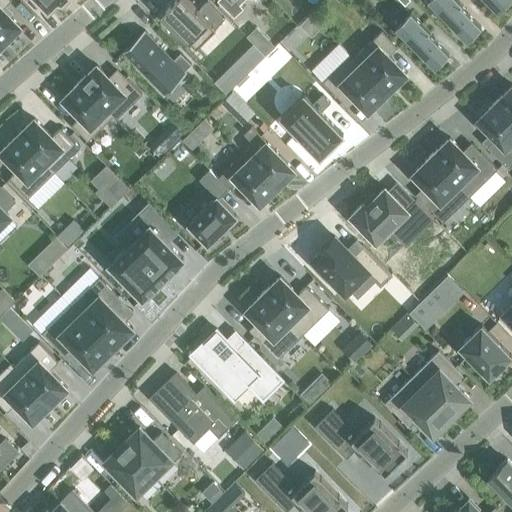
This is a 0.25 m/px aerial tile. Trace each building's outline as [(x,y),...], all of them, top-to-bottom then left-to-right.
[(11,0),(0,0),(0,40),(3,43),(20,26),(3,8),(11,0)] [(36,0),(48,11),(57,2),(62,3),(64,0),(36,0)] [(188,0),(172,0),(161,11),(196,47),(224,19),(207,1),(198,10),(188,0)] [(239,4),(243,0),(216,0),(217,0),(233,17),(243,8),(239,4)] [(462,4),(457,0),(427,0),(466,41),(481,27),(460,6),(462,4)] [(484,0),(497,12),(509,0),(484,0)] [(429,32),(410,12),(395,27),(434,68),(448,54),(428,33),(429,32)] [(309,16),(299,26),(310,37),(320,27),(309,16)] [(143,30),(122,51),(164,93),(185,72),(183,71),(191,64),(179,52),(172,59),(143,30)] [(349,55),(386,93),(406,73),(389,55),(397,47),(381,31),(353,58),(350,55),(349,55)] [(367,111),(386,93),(349,55),(322,82),(341,102),(350,93),(367,111)] [(96,65),(79,81),(116,119),(142,94),(122,74),(114,82),(96,65)] [(116,119),(79,81),(62,98),(79,116),(71,124),(87,141),(112,116),(115,120),(116,119)] [(511,85),(495,103),(511,119),(511,85)] [(233,91),(223,101),(238,117),(248,106),(233,91)] [(303,94),(280,116),(299,136),(297,139),(307,149),(310,146),(318,155),(318,156),(319,157),(343,134),(341,133),(320,112),(330,103),(322,94),(312,103),(303,94)] [(511,119),(495,103),(477,121),(496,139),(487,148),(508,169),(511,164),(511,119)] [(17,135),(54,173),(79,148),(60,128),(52,136),(34,118),(17,135)] [(243,153),(277,187),(294,171),(251,127),(243,134),(253,144),(243,153)] [(189,133),(182,139),(192,149),(198,143),(189,133)] [(28,198),(54,173),(17,135),(0,151),(0,152),(17,170),(9,178),(28,198)] [(431,156),(469,195),(497,169),(479,151),(471,159),(449,137),(431,156)] [(260,204),(277,187),(243,153),(218,178),(229,190),(237,181),(260,204)] [(442,222),(469,195),(431,156),(412,174),(433,196),(425,204),(442,222)] [(216,197),(188,223),(208,244),(236,216),(219,198),(228,189),(209,170),(199,179),(216,197)] [(0,223),(8,216),(4,211),(14,201),(0,186),(0,223)] [(363,203),(350,215),(376,241),(390,227),(405,243),(431,218),(433,220),(434,219),(415,200),(406,209),(387,190),(385,187),(376,196),(366,205),(363,203)] [(125,249),(109,264),(143,299),(184,259),(167,241),(177,231),(149,203),(137,214),(149,226),(125,249)] [(65,228),(57,235),(67,245),(75,238),(65,228)] [(315,249),(307,257),(325,275),(339,289),(360,269),(374,283),(386,271),(357,241),(346,252),(327,233),(313,247),(315,249)] [(57,237),(50,244),(59,255),(67,248),(57,237)] [(70,305),(112,348),(132,328),(108,304),(117,295),(99,276),(70,305)] [(280,276),(263,293),(303,334),(329,309),(306,285),(297,294),(280,276)] [(303,334),(263,293),(245,309),(263,327),(254,336),(277,359),(303,334)] [(422,300),(409,313),(424,329),(438,315),(422,300)] [(92,367),(112,348),(70,305),(41,333),(59,352),(68,343),(92,367)] [(10,307),(0,317),(8,326),(18,315),(10,307)] [(408,312),(391,329),(400,338),(417,322),(408,312)] [(489,378),(511,356),(481,325),(459,347),(489,378)] [(190,352),(188,353),(234,400),(236,399),(234,397),(247,385),(262,400),(283,380),(245,340),(236,349),(226,339),(216,329),(203,341),(205,342),(192,354),(190,352)] [(359,333),(342,349),(354,362),(371,345),(359,333)] [(9,363),(50,405),(67,388),(49,370),(58,362),(38,342),(13,366),(10,363),(9,363)] [(438,351),(411,377),(450,416),(468,399),(449,379),(457,370),(438,351)] [(32,421),(50,405),(9,363),(0,372),(0,405),(6,412),(15,403),(32,421)] [(192,441),(207,426),(218,437),(237,419),(204,384),(195,393),(176,373),(150,398),(192,441)] [(450,416),(411,377),(385,403),(404,422),(413,414),(432,434),(450,416)] [(309,387),(301,395),(309,404),(317,395),(309,387)] [(333,409),(315,427),(347,460),(359,448),(386,475),(409,453),(375,418),(358,435),(333,409)] [(274,417),(257,434),(267,444),(284,427),(274,417)] [(122,444),(153,476),(156,479),(182,453),(161,432),(152,440),(139,427),(122,444)] [(246,432),(228,449),(245,466),(262,449),(246,432)] [(0,467),(17,451),(5,439),(0,443),(0,467)] [(27,457),(34,450),(26,441),(18,448),(27,457)] [(136,492),(153,476),(122,444),(105,461),(136,492)] [(81,456),(71,467),(83,479),(93,468),(81,456)] [(511,465),(507,460),(488,478),(511,501),(511,465)] [(273,463),(255,480),(286,511),(288,511),(299,501),(309,511),(342,511),(349,506),(315,472),(298,488),(273,463)] [(213,481),(202,492),(211,501),(222,491),(213,481)] [(234,483),(224,493),(234,504),(244,494),(234,483)] [(111,484),(104,490),(111,497),(117,491),(111,484)] [(93,511),(92,510),(90,511),(71,511),(61,501),(50,511),(49,511),(47,509),(44,511),(93,511)] [(490,511),(479,511),(468,501),(460,508),(459,507),(453,511),(497,511),(494,509),(490,511)]
